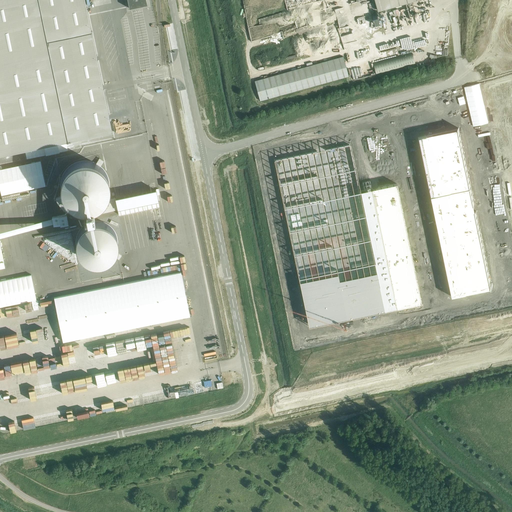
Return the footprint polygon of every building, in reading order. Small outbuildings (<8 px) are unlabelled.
[(85,0),(0,0),(0,154),(112,130),(85,0)] [(145,0),(127,0),(129,8),(147,5),(145,0)] [(374,0),(377,10),(414,0),(374,0)] [(301,24),(306,23),(305,17),(296,20),(298,28),(302,27),(301,24)] [(440,29),(440,34),(442,34),(441,44),(449,44),(450,30),(440,29)] [(413,35),(413,33),(400,36),(402,45),(399,46),(401,51),(424,46),(424,43),(427,42),(425,32),(413,35)] [(373,64),(376,75),(415,64),(412,53),(373,64)] [(254,81),(260,101),(349,76),(343,57),(254,81)] [(449,125),(420,131),(434,195),(429,196),(430,203),(435,202),(441,231),(436,232),(438,238),(442,237),(455,297),(511,284),(511,106),(484,112),(486,122),(449,130),(449,125)] [(124,119),(127,135),(142,132),(139,116),(124,119)] [(279,172),(274,173),(280,201),(285,199),(312,326),(363,316),(365,325),(409,316),(408,306),(425,303),(400,183),(363,190),(353,142),(277,158),(279,172)] [(63,195),(56,198),(61,206),(67,212),(76,216),(82,217),(118,210),(115,198),(107,200),(108,205),(90,209),(94,207),(98,205),(102,202),(105,199),(107,195),(108,191),(109,186),(109,182),(108,177),(106,173),(103,170),(100,166),(104,161),(99,158),(96,164),(92,162),(87,161),(83,161),(78,162),(74,164),(70,166),(67,169),(64,173),(62,177),(61,182),(61,186),(61,191),(63,195)] [(160,189),(118,196),(120,213),(162,207),(160,194),(161,194),(160,189)] [(66,215),(52,217),(54,226),(68,223),(66,215)] [(77,236),(76,240),(76,244),(77,248),(78,252),(80,255),(83,258),(87,260),(90,262),(94,263),(98,263),(102,262),(106,260),(109,258),(112,255),(119,260),(122,255),(115,251),(117,247),(117,243),(117,239),(116,235),(115,232),(112,228),(109,226),(106,223),(102,222),(98,221),(94,221),(90,222),(87,224),(83,226),(80,229),(78,232),(77,236)] [(54,240),(52,228),(43,230),(45,241),(54,240)] [(45,249),(42,230),(33,232),(36,251),(45,249)] [(56,268),(75,266),(74,256),(55,258),(56,268)] [(19,332),(0,335),(2,348),(8,347),(8,345),(15,343),(15,345),(27,343),(26,336),(20,337),(19,332)] [(151,334),(142,336),(143,348),(153,347),(151,334)] [(114,399),(114,402),(111,403),(113,410),(121,409),(120,398),(114,399)] [(50,413),(50,420),(59,419),(58,412),(50,413)]
